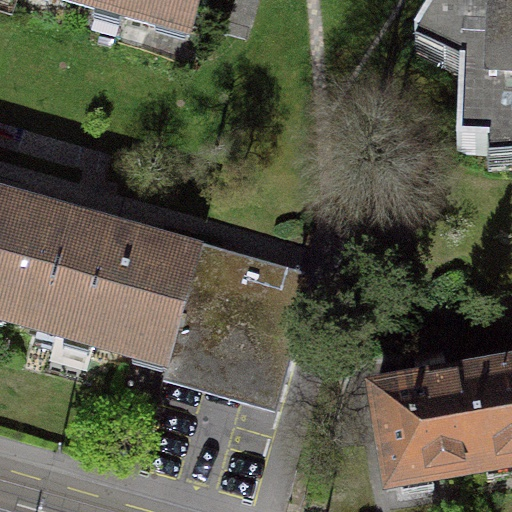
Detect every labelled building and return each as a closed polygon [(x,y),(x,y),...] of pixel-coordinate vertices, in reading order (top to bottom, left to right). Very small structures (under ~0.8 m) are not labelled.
[(199,0),(61,0),(188,37),(199,0)] [(511,0),(449,0),(423,42),(472,71),(468,150),(497,148),(497,171),(511,170),(511,0)] [(100,232),(2,205),(0,210),(0,308),(7,311),(4,321),(133,357),(135,348),(168,357),(165,367),(167,367),(198,261),(100,232)] [(247,275),(198,261),(167,367),(210,379),(252,391),(252,392),(265,396),(296,289),(247,275)] [(511,464),(511,370),(455,380),(470,472),(511,464)] [(470,472),(455,380),(440,383),(376,395),(392,486),(470,472)]
